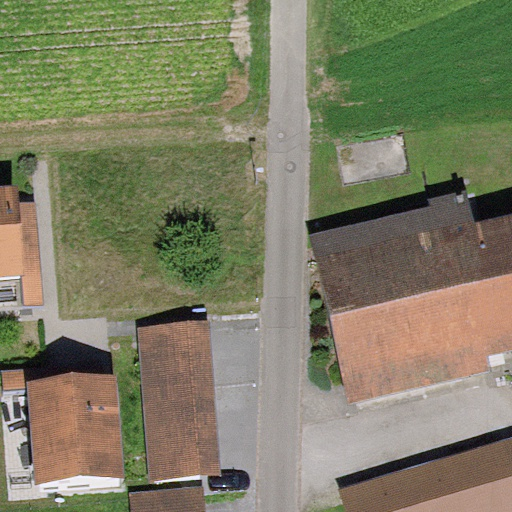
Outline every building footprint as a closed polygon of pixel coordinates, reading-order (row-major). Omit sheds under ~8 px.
[(19,188),(0,189),(0,276),(23,275),(25,305),(46,303),(41,241),(38,202),(20,203),(19,188)] [(435,208),(314,237),(351,406),(491,374),(487,360),(511,354),(511,222),(473,231),(465,195),(433,201),(435,208)] [(218,475),(207,324),(141,329),(153,480),(218,475)] [(78,370),(4,375),(5,392),(27,390),(34,484),(122,478),(115,380),(105,381),(105,368),(78,370)] [(511,511),(511,440),(339,491),(345,511),(511,511)] [(205,511),(203,490),(130,496),(131,511),(205,511)]
